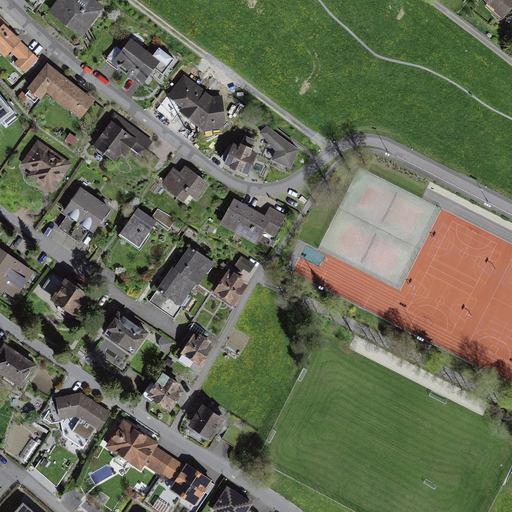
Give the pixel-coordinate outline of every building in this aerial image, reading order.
[(93,0),(57,0),(48,12),(66,28),(82,37),(105,8),(93,0)] [(511,0),(482,0),(494,11),(493,12),(502,20),(511,9),(511,0)] [(0,16),(0,53),(5,59),(11,53),(18,60),(15,64),(25,74),(39,59),(21,42),(22,40),(8,27),(10,25),(0,16)] [(116,46),(106,59),(113,63),(112,65),(141,88),(161,62),(131,40),(122,51),(116,46)] [(80,120),(95,102),(47,64),(27,90),(28,91),(25,96),(35,104),(39,99),(41,101),(46,93),(80,120)] [(184,76),(163,102),(204,132),(226,131),(222,96),(212,97),(184,76)] [(0,94),(0,126),(15,114),(0,94)] [(106,130),(93,148),(115,164),(122,155),(125,158),(131,150),(142,157),(153,142),(114,113),(103,128),(106,130)] [(291,170),(301,147),(274,127),(271,130),(267,127),(259,134),(276,152),(271,162),(291,170)] [(70,133),(65,140),(74,147),(80,139),(70,133)] [(233,144),(223,168),(248,179),(257,155),(252,153),(253,150),(252,149),(255,141),(245,136),(240,147),(233,144)] [(28,174),(51,190),(71,162),(37,139),(21,163),(31,170),(28,174)] [(173,168),(161,184),(168,189),(166,191),(183,204),(189,196),(196,201),(209,185),(185,167),(180,173),(173,168)] [(81,188),(63,214),(94,235),(111,210),(81,188)] [(234,200),(220,225),(257,246),(264,232),(276,239),(287,217),(270,207),(265,216),(234,200)] [(137,209),(120,235),(140,249),(157,224),(170,232),(179,220),(158,210),(151,218),(137,209)] [(190,247),(173,271),(196,286),(198,287),(215,264),(190,247)] [(0,248),(0,293),(1,294),(2,292),(15,300),(34,272),(0,248)] [(171,269),(149,303),(174,320),(196,286),(173,271),(171,269)] [(227,273),(213,293),(235,308),(248,287),(243,284),(245,281),(234,274),(232,276),(227,273)] [(52,298),(50,302),(76,320),(90,299),(65,279),(64,281),(54,274),(41,291),(52,298)] [(118,312),(103,337),(133,357),(149,334),(118,312)] [(173,343),(162,335),(159,341),(160,351),(165,354),(173,343)] [(194,335),(181,355),(201,368),(214,348),(210,346),(212,343),(200,335),(199,337),(194,335)] [(4,344),(0,350),(0,378),(1,377),(22,391),(38,367),(4,344)] [(147,401),(148,399),(170,414),(184,393),(179,390),(181,386),(162,374),(156,384),(152,381),(142,397),(147,401)] [(76,418),(99,433),(112,413),(81,393),(55,399),(59,420),(76,418)] [(216,414),(202,405),(188,427),(211,443),(226,419),(217,413),(216,414)] [(107,444),(105,448),(141,472),(145,466),(157,447),(159,444),(123,421),(122,424),(117,421),(103,441),(107,444)] [(185,466),(157,447),(145,466),(161,477),(162,475),(174,483),(185,466)] [(169,490),(195,508),(212,482),(202,475),(204,473),(197,469),(195,471),(187,465),(185,466),(174,483),(169,490)] [(254,504),(227,487),(212,511),(213,511),(212,511),(254,511),(250,509),(254,504)]
